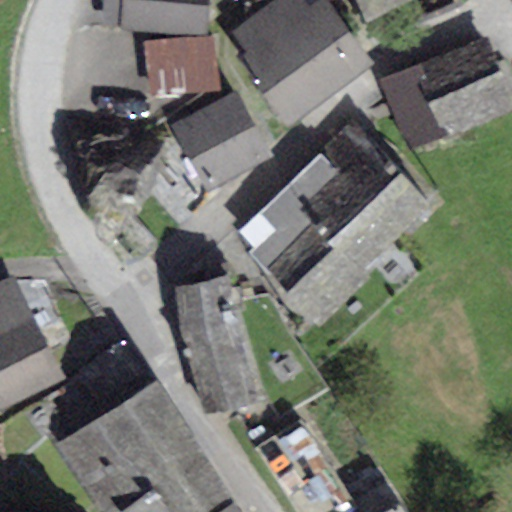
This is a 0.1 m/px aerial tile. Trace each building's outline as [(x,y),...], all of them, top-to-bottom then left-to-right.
[(103,0),(104,29),(208,28),(207,0),(103,0)] [(288,116),(373,51),(333,0),(274,0),(232,32),(246,50),(234,59),(266,100),(271,95),(288,116)] [(213,33),(145,41),(151,92),(219,84),(213,33)] [(384,76),(408,142),(511,103),(511,91),(492,36),(384,76)] [(271,147),(236,87),(171,125),(206,185),(271,147)] [(261,264),(315,319),(433,203),(375,145),(344,175),(320,152),(244,227),(271,254),(261,264)] [(224,269),(176,281),(210,405),(258,392),(224,269)] [(0,407),(62,379),(14,276),(0,282),(0,407)] [(200,511),(230,493),(155,373),(49,439),(95,511),(200,511)] [(295,418),(254,445),(297,511),(341,511),(352,505),(295,418)] [(241,511),(230,493),(200,511),(241,511)] [(381,511),(405,511),(398,501),(381,511)]
